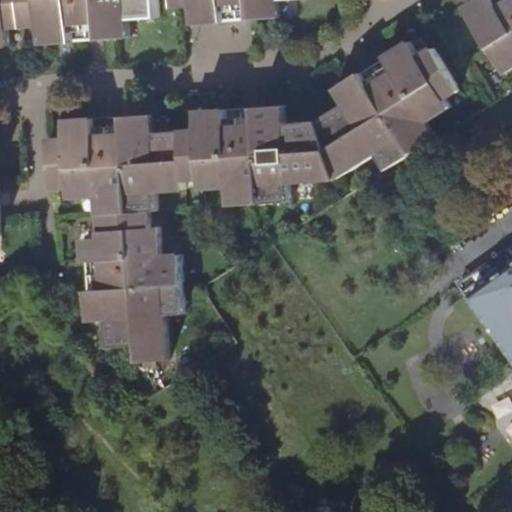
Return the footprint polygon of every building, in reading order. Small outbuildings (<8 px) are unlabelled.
[(0,0),(0,45),(11,45),(10,25),(44,23),(45,41),(96,38),(133,35),(131,16),(161,14),(159,0),(0,0)] [(183,0),(184,6),(195,5),(196,24),(235,21),(283,18),(282,0),(183,0)] [(511,0),(477,0),(466,7),(505,72),(511,67),(511,0)] [(391,168),(441,135),(431,118),(455,103),(450,94),(463,85),(435,40),(421,49),(413,36),(369,64),(337,83),(346,98),(320,115),(287,118),(286,100),(249,102),(198,106),(199,123),(153,127),(151,110),(114,112),(65,115),(66,133),(49,134),(53,186),(70,185),(71,196),(100,194),(104,236),(85,237),(88,272),(91,320),(110,318),(112,347),(138,344),(140,362),(170,359),(166,314),(195,312),(191,253),(173,254),(170,225),(160,225),(159,209),(169,208),(168,189),(186,188),(185,177),(203,176),(204,186),(232,185),(233,204),(293,199),(291,180),(340,177),(381,151),(391,168)] [(511,248),(511,246),(459,282),(468,295),(511,357),(511,248)]
